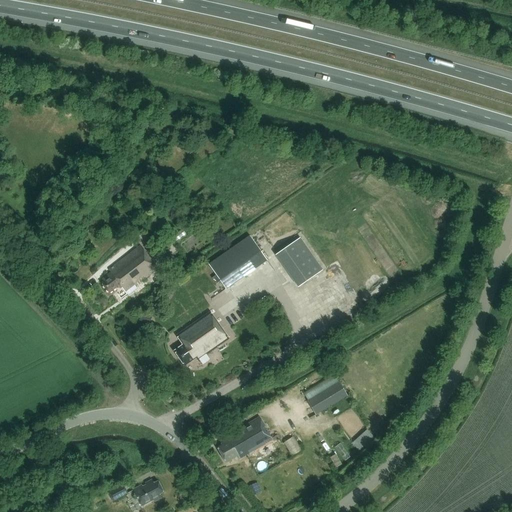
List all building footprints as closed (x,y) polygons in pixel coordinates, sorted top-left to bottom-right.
[(195,210),(189,203),(185,206),(191,213),(195,210)] [(182,230),(172,238),(176,242),(185,235),(182,230)] [(216,285),(221,281),(226,289),(266,260),(249,235),(208,264),(216,275),(212,278),(216,285)] [(327,271),(306,237),(281,252),(302,287),(327,271)] [(101,284),(109,294),(118,287),(120,289),(122,287),(125,292),(134,285),(136,287),(158,269),(140,246),(109,270),(111,273),(102,280),(104,282),(101,284)] [(206,355),(229,339),(210,312),(176,336),(183,345),(174,351),(184,366),(196,358),(198,361),(199,360),(203,365),(209,360),(206,355)] [(151,318),(142,314),(139,321),(149,325),(151,318)] [(306,381),(285,389),(288,397),(309,389),(306,381)] [(315,415),(347,396),(339,382),(307,401),(315,415)] [(247,455),(247,456),(273,441),(259,417),(219,441),(222,446),(217,448),(225,463),(237,456),(239,459),(247,455)] [(142,485),(132,490),(141,507),(153,501),(154,503),(162,499),(160,495),(164,493),(158,481),(154,483),(152,480),(145,483),(146,485),(143,487),(142,485)] [(113,502),(128,493),(124,486),(108,494),(113,502)] [(259,493),(257,486),(249,490),(252,496),(259,493)]
